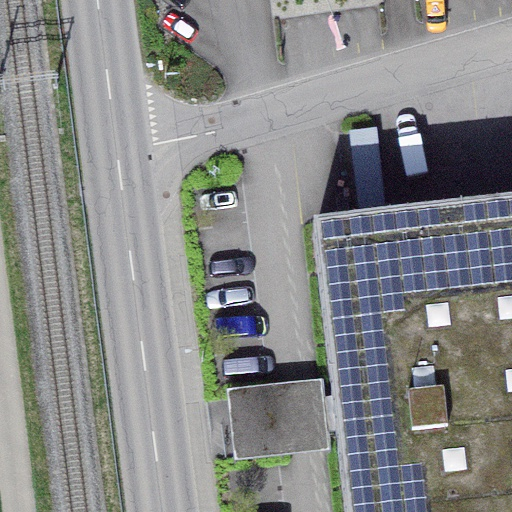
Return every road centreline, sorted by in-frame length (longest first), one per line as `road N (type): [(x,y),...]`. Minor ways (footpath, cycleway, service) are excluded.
road 1 (unclassified): [(511,43),(117,159)]
road 2 (secondary): [(117,159),(161,511)]
road 3 (secondary): [(96,0),(117,159)]
road 4 (unclassified): [(0,385),(16,511)]
